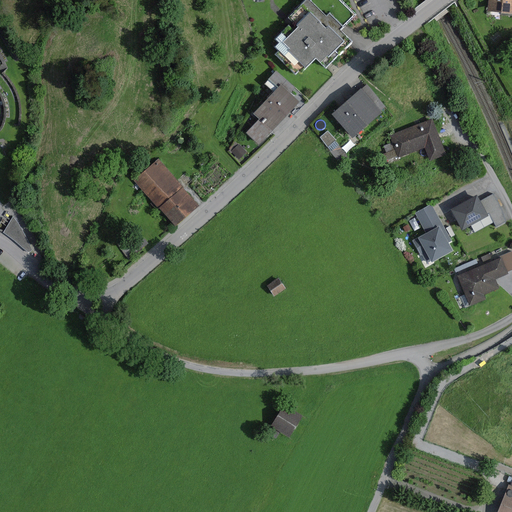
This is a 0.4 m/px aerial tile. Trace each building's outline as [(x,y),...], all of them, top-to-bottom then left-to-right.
[(331,13),(328,16),(311,0),(307,0),(290,17),(299,26),(296,29),(291,24),(277,39),(306,69),(317,59),(326,68),(353,42),(341,30),(344,26),(331,13)] [(511,0),(491,0),(490,10),(503,11),(503,14),(511,14),(511,0)] [(289,93),(295,87),(278,71),(265,84),(275,92),(281,86),(289,93)] [(357,95),(335,114),(353,136),(388,107),(369,85),(357,95)] [(275,92),(255,113),(261,119),(248,133),(260,144),(298,102),(289,93),(281,86),(275,92)] [(432,120),(393,135),(395,143),(380,148),(385,162),(427,146),(432,159),(445,154),(432,120)] [(329,129),(321,134),(339,159),(346,153),(338,142),(329,129)] [(241,145),(235,151),(241,158),(248,152),(241,145)] [(160,160),(138,180),(176,225),(199,206),(160,160)] [(487,213),(490,212),(497,225),(507,220),(502,205),(495,193),(480,201),(487,213)] [(477,195),(451,208),(461,227),(487,213),(480,201),(477,195)] [(448,241),(452,239),(433,204),(418,212),(428,232),(440,226),(448,241)] [(428,232),(419,237),(426,250),(431,259),(431,260),(452,249),(448,241),(440,226),(428,232)] [(422,252),(424,252),(428,260),(431,259),(426,250),(419,237),(415,239),(422,252)] [(508,272),(502,258),(461,275),(472,302),(485,297),(483,293),(498,286),(495,277),(508,272)] [(268,285),(275,295),(286,287),(279,277),(268,285)] [(294,403),(291,408),(286,405),(273,425),(290,435),(302,415),(295,411),(299,406),(294,403)] [(511,511),(511,486),(499,511),(511,511)]
